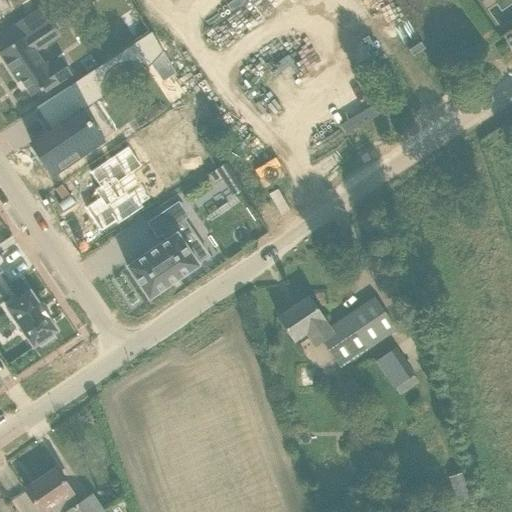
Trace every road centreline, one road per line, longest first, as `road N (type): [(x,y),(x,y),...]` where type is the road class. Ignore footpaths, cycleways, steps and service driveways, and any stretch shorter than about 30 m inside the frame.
road 1 (residential): [(121,351),(511,92)]
road 2 (residential): [(121,351),(0,178)]
road 3 (residential): [(0,429),(121,351)]
